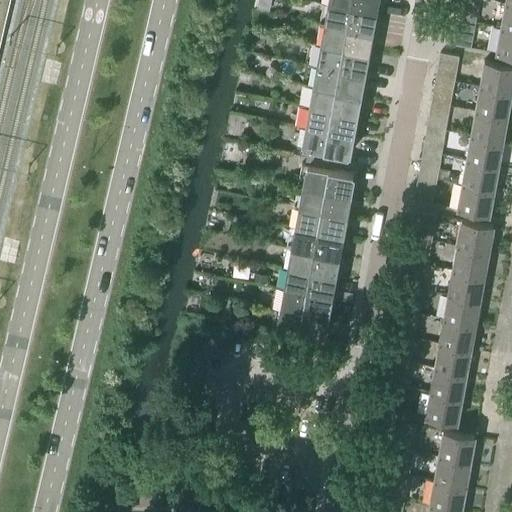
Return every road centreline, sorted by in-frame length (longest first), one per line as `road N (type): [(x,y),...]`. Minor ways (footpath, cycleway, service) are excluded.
road 1 (secondary): [(43,511),(162,0)]
road 2 (residential): [(429,0),(345,457)]
road 3 (secondary): [(100,0),(0,422)]
